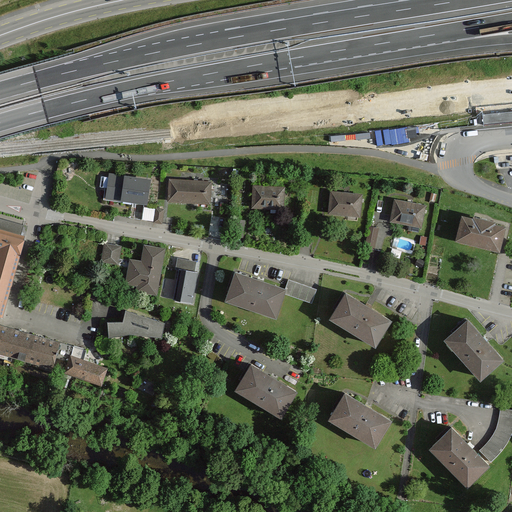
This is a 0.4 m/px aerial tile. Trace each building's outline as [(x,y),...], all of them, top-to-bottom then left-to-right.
[(484,124),(511,120),(511,111),(483,114),(484,124)] [(119,181),(118,203),(153,205),(155,183),(119,181)] [(170,204),(216,204),(216,183),(170,183),(170,204)] [(254,213),(290,213),(290,189),(254,189),(254,213)] [(365,218),(366,197),(334,195),(333,216),(365,218)] [(395,200),(393,223),(422,227),(425,204),(395,200)] [(145,207),(144,218),(155,219),(156,208),(145,207)] [(455,235),(496,247),(502,224),(462,212),(455,235)] [(0,311),(24,225),(0,218),(0,311)] [(372,226),(372,247),(383,248),(384,227),(372,226)] [(119,270),(122,248),(103,245),(100,268),(119,270)] [(164,292),(169,250),(146,247),(143,262),(132,261),(128,287),(164,292)] [(180,275),(183,275),(178,306),(198,310),(205,276),(199,275),(201,266),(182,262),(180,275)] [(285,293),(237,275),(226,302),(285,324),(295,297),(285,293)] [(318,290),(290,279),(285,293),(295,297),(312,304),(318,290)] [(346,293),(331,317),(376,344),(390,320),(346,293)] [(173,326),(132,313),(129,326),(115,327),(116,340),(136,338),(170,345),(173,326)] [(502,359),(468,320),(447,339),(481,378),(502,359)] [(0,352),(52,368),(58,347),(0,330),(0,352)] [(100,383),(105,368),(72,358),(67,373),(100,383)] [(237,388),(281,415),(296,391),(251,364),(237,388)] [(390,420),(345,393),(331,417),(375,443),(390,420)] [(511,409),(500,408),(499,416),(498,423),(496,429),(492,436),(488,441),(484,446),(479,450),(491,462),(495,458),(502,450),(507,443),(511,435),(511,432),(511,409)] [(470,485),(487,468),(447,426),(429,443),(470,485)]
